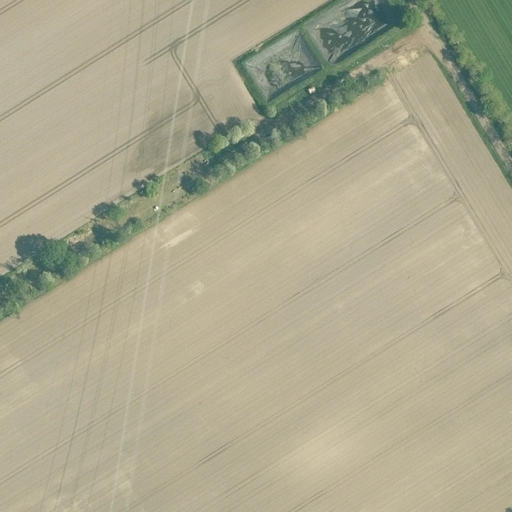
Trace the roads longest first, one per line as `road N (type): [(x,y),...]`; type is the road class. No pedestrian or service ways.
road 1 (unclassified): [(511,169),(408,0)]
road 2 (track): [(428,32),(276,122)]
